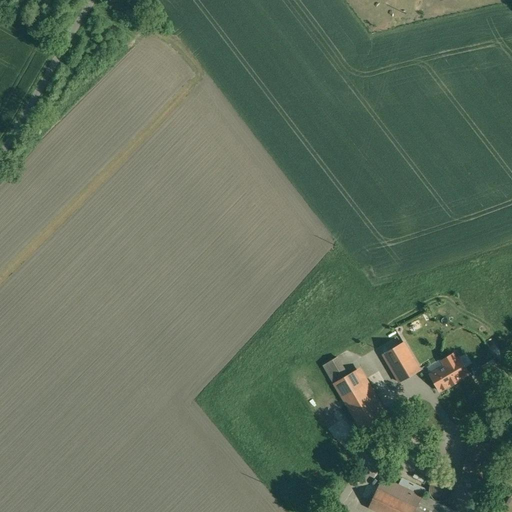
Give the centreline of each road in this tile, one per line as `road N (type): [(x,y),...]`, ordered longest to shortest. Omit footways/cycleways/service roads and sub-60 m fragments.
road 1 (residential): [(511,397),(363,478),(337,511)]
road 2 (residential): [(91,0),(0,154)]
